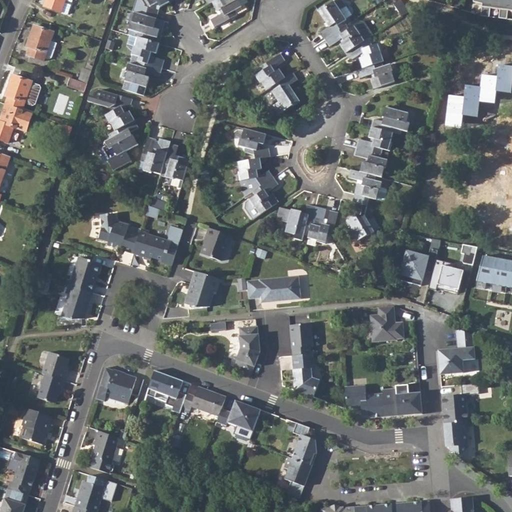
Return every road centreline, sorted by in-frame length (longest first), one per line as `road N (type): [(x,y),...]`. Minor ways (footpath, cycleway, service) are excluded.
road 1 (residential): [(48,511),(98,362),(118,349),(140,357)]
road 2 (residential): [(259,399),(370,438),(436,444)]
road 3 (residential): [(140,357),(189,223)]
road 4 (residential): [(341,117),(320,184),(308,184),(296,167),(303,143)]
road 5 (residential): [(140,357),(259,399)]
road 6 (residential): [(436,444),(433,318)]
road 7 (residential): [(281,12),(341,117)]
